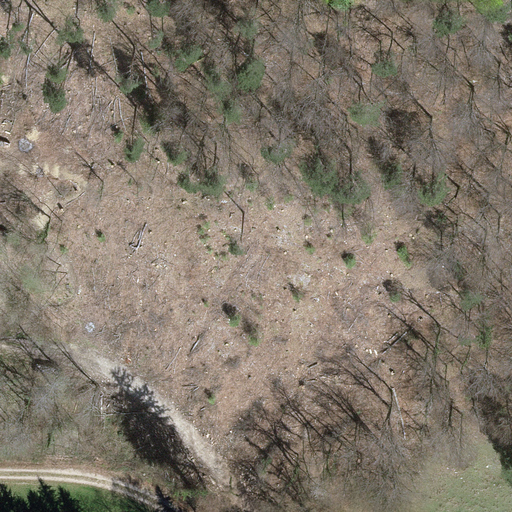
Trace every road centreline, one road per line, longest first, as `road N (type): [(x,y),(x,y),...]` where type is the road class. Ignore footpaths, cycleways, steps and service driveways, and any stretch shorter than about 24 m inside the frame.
road 1 (track): [(243,511),(138,383),(73,356),(0,347)]
road 2 (track): [(204,511),(158,490),(0,470)]
